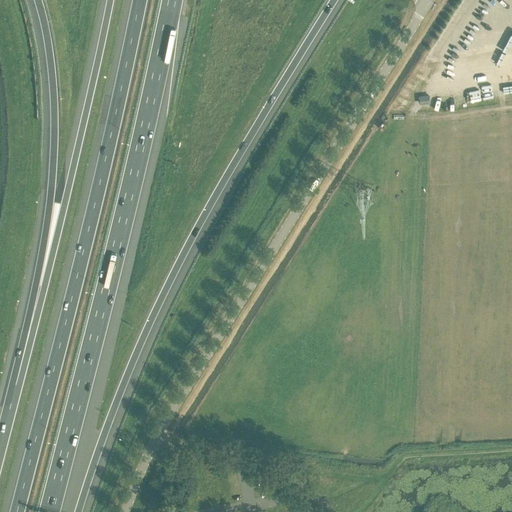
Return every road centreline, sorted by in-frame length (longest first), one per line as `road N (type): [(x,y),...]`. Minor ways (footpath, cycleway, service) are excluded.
road 1 (unclassified): [(125,511),(157,435),(427,0)]
road 2 (motorway): [(78,511),(174,270),(333,0)]
road 3 (motorway): [(48,511),(172,0)]
road 4 (motorway): [(139,0),(16,511)]
road 5 (motorway): [(110,0),(15,385)]
road 6 (motorway): [(38,0),(53,88),(52,186),(15,385)]
